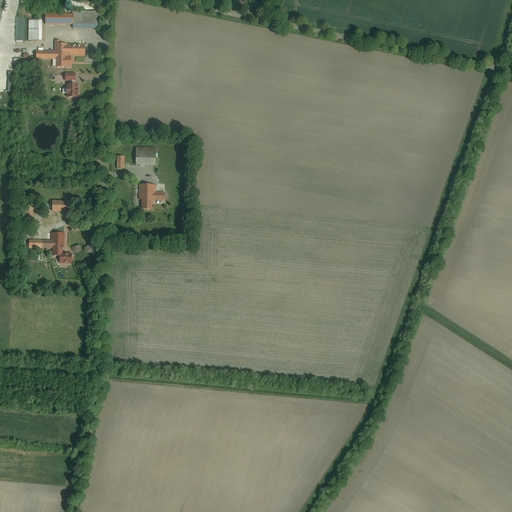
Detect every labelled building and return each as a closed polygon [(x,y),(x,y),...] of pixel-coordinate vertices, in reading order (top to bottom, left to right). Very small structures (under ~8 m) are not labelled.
[(97,12),(73,12),(73,14),(73,24),(73,28),(97,28),(97,12)] [(73,24),(73,14),(46,14),(46,23),(73,24)] [(44,21),(29,20),(28,39),(42,41),(44,21)] [(71,43),(56,43),(56,51),(56,58),(56,67),(70,67),(71,56),(71,45),(71,43)] [(84,46),(71,45),(71,56),(84,56),(84,46)] [(75,84),(75,73),(64,73),(64,81),(67,81),(67,84),(75,84)] [(78,85),(67,84),(67,97),(78,97),(78,85)] [(136,147),(136,165),(157,165),(157,147),(136,147)] [(153,184),(142,184),(142,209),(153,209),(153,201),(153,193),(153,184)] [(165,193),(153,193),(153,201),(165,201),(165,193)] [(52,200),(52,211),(67,211),(67,200),(52,200)] [(52,257),(59,257),(63,254),(63,233),(52,233),(52,240),(52,247),(52,257)] [(72,254),(63,254),(59,257),(59,263),(72,263),(72,254)]
